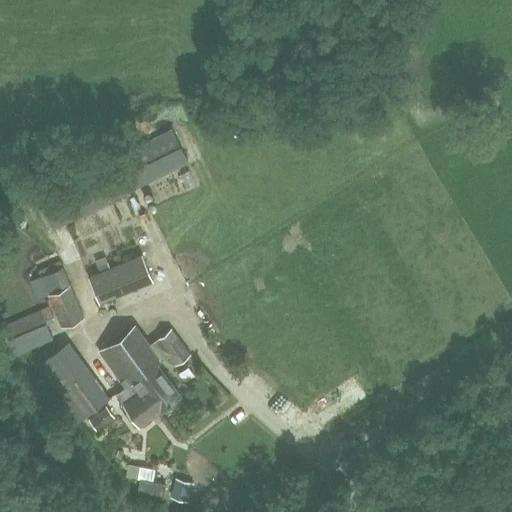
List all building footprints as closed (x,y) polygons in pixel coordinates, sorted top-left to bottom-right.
[(35,196),(50,227),(186,160),(171,130),(35,196)] [(151,279),(140,254),(87,277),(98,302),(151,279)] [(46,295),(45,295),(60,328),(84,317),(69,283),(69,284),(61,263),(37,275),(46,295)] [(50,338),(44,323),(54,320),(48,305),(1,324),(13,353),(50,338)] [(98,349),(119,379),(124,385),(114,391),(137,423),(156,409),(157,409),(178,394),(156,363),(167,354),(174,364),(188,353),(170,327),(147,344),(133,324),(98,349)] [(67,340),(37,361),(79,418),(109,396),(67,340)] [(333,401),(343,421),(354,415),(344,395),(333,401)]
